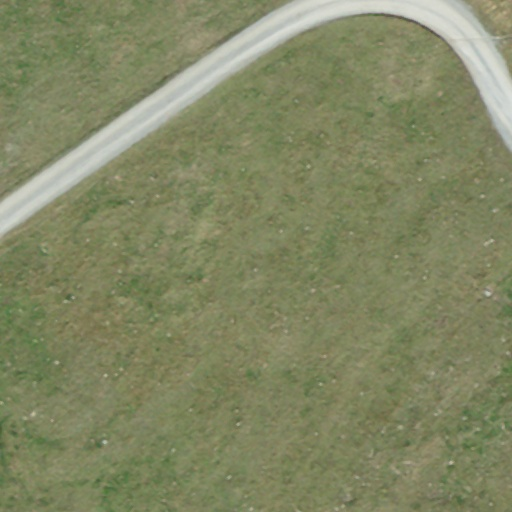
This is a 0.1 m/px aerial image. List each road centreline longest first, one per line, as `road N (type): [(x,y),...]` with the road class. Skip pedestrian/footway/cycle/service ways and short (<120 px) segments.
road 1 (track): [(0,221),(266,35),(342,0)]
road 2 (track): [(415,0),(448,14),(481,54),(511,121)]
